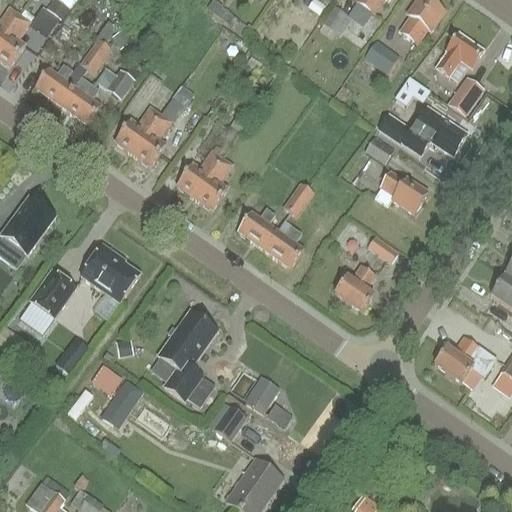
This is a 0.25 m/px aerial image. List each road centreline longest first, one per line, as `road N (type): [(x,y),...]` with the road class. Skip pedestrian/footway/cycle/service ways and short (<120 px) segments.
road 1 (residential): [(386,381),(0,109)]
road 2 (residential): [(386,381),(511,175)]
road 3 (residential): [(301,511),(386,381)]
road 4 (residential): [(511,469),(386,381)]
